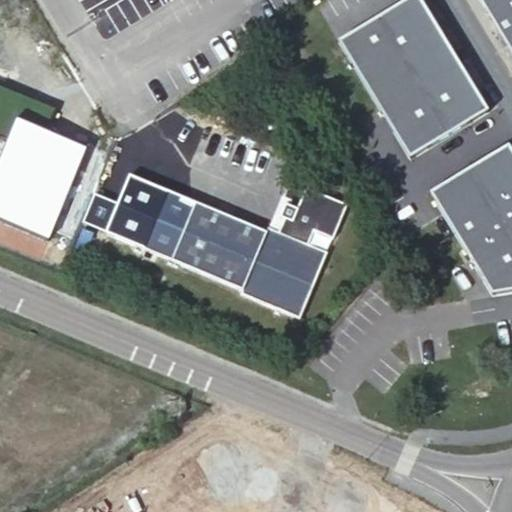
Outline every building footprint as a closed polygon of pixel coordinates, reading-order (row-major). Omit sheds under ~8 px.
[(113,6),(109,0),(105,0),(111,11),(127,0),(122,0),(121,1),(113,6)] [(420,0),(409,0),(340,43),(411,160),(488,113),(420,0)] [(511,0),(478,0),(511,55),(511,0)] [(511,151),(509,146),(431,194),(493,296),(511,292),(511,151)] [(279,234),(309,246),(315,232),(333,240),(347,206),(306,189),(298,210),(286,205),(285,207),(289,209),(286,217),(282,215),(281,218),(285,219),(279,234)] [(196,204),(168,192),(144,250),(171,262),(196,204)] [(196,204),(171,262),(242,293),(241,297),(300,321),(328,253),(309,246),(279,234),(268,230),(266,234),(196,204)]
